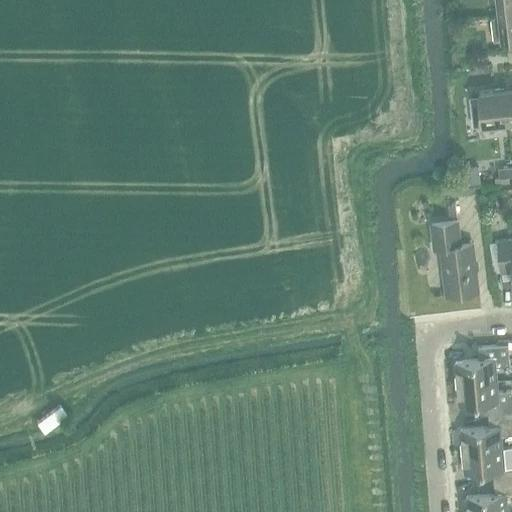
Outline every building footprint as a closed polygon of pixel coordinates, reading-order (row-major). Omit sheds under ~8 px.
[(511,0),(497,0),(499,15),(511,13),(511,0)] [(511,13),(499,15),(491,16),(494,40),(502,39),(511,37),(511,13)] [(479,95),(470,96),(473,125),(483,124),(508,121),(504,89),(479,92),(479,95)] [(478,165),(462,167),(464,184),(480,182),(478,165)] [(511,166),(499,168),(500,177),(511,175),(511,166)] [(498,207),(487,208),(489,228),(500,226),(498,207)] [(441,247),(447,294),(478,290),(473,242),(460,244),(458,220),(432,223),(435,248),(441,247)] [(511,237),(497,240),(501,271),(511,270),(511,237)] [(457,382),(497,379),(496,366),(510,365),(508,344),(483,346),(484,358),(455,360),(457,382)] [(511,411),(511,390),(498,391),(497,379),(457,382),(459,404),(487,402),(488,414),(511,411)] [(463,450),(503,446),(502,433),(511,432),(511,411),(488,414),(489,426),(461,428),(463,450)] [(511,445),(503,446),(463,450),(464,472),(493,469),(494,481),(511,479),(511,445)] [(467,511),(507,511),(506,492),(511,492),(511,479),(494,481),(495,493),(466,495),(467,511)]
